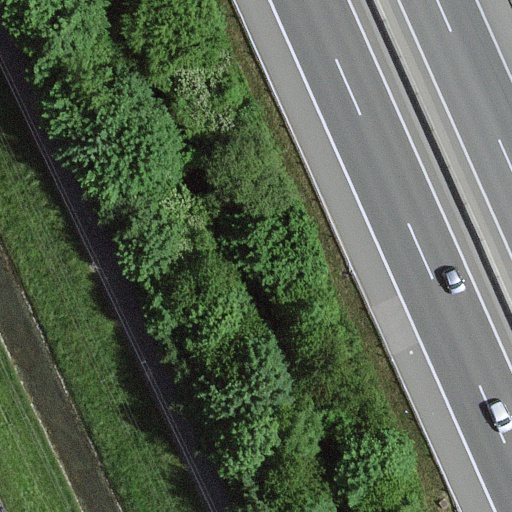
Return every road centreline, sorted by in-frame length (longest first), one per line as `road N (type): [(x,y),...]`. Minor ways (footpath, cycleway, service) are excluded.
road 1 (motorway): [(308,0),(511,464)]
road 2 (motorway): [(511,158),(442,0)]
